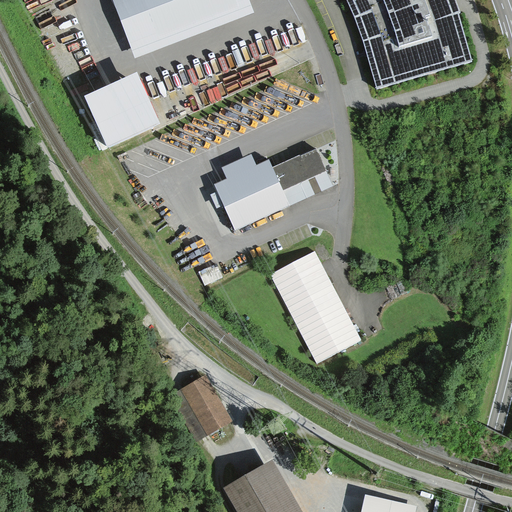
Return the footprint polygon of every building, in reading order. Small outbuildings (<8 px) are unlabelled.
[(249,0),(112,0),(137,59),(254,12),(249,0)] [(346,0),(362,35),(378,90),(475,65),(457,0),(456,0),(346,0)] [(106,140),(161,119),(139,64),(85,85),(106,140)] [(334,188),(316,148),(274,167),(270,159),(258,164),(254,157),(219,172),(223,180),(206,187),(226,229),(231,227),(234,233),(334,188)] [(315,253),(271,277),(318,364),(363,340),(315,253)] [(204,377),(173,395),(200,441),(230,423),(204,377)] [(302,511),(274,461),(225,488),(238,511),(302,511)] [(415,511),(417,508),(368,497),(364,511),(415,511)]
